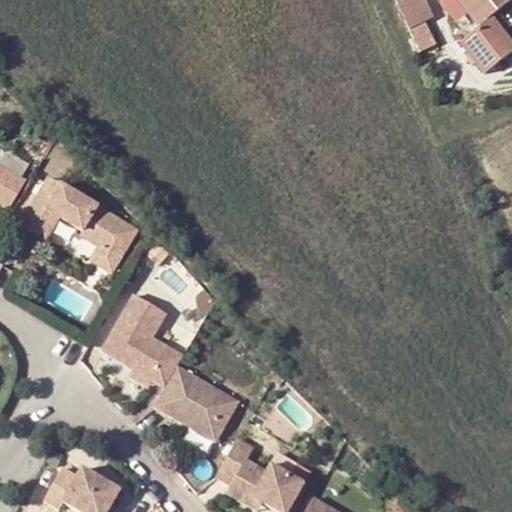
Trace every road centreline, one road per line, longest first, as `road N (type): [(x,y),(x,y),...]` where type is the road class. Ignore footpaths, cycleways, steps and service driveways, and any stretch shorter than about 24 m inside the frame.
road 1 (residential): [(181,511),(51,367)]
road 2 (track): [(511,83),(464,76),(432,0)]
